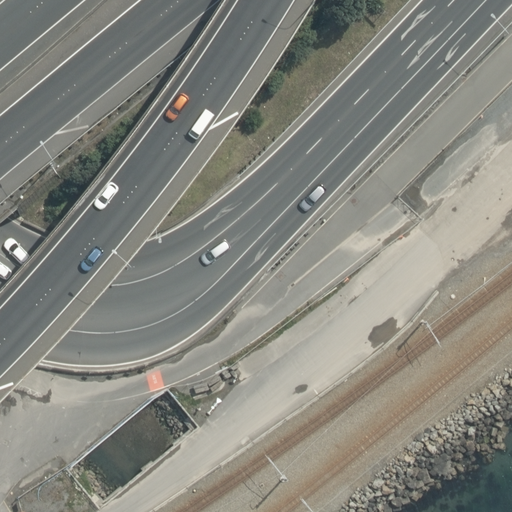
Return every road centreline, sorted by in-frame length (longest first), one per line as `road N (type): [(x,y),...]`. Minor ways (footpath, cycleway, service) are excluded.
road 1 (trunk): [(451,0),(281,177),(206,245),(156,275),(106,285),(55,280),(0,254)]
road 2 (motorway): [(265,0),(133,177),(0,334)]
road 3 (motorway): [(179,0),(0,146)]
